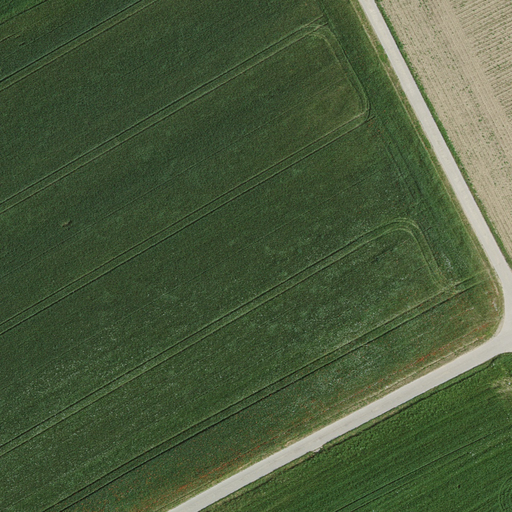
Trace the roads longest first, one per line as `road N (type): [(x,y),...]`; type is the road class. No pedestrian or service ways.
road 1 (unclassified): [(185,511),(511,339)]
road 2 (track): [(511,289),(366,0)]
